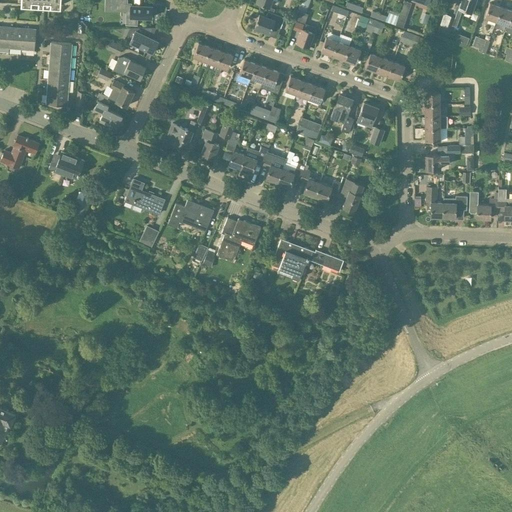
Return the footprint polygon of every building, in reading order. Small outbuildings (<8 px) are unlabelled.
[(134,0),(134,4),(127,4),(127,0),(105,0),(106,3),(116,4),(116,10),(127,10),(126,24),(137,25),(137,16),(151,17),(152,5),(146,5),(146,0),(144,0),(134,0)] [(301,0),(299,8),(306,10),(310,0),(301,0)] [(403,0),(399,13),(395,24),(403,27),(411,2),(405,0),(403,0)] [(440,24),(453,29),(454,26),(459,28),(465,10),(471,12),(475,0),(460,0),(460,1),(458,1),(452,16),(444,13),(440,24)] [(345,6),(361,12),(363,7),(347,1),(345,6)] [(496,21),(501,7),(490,3),(485,17),(496,21)] [(331,9),(347,15),(349,10),(333,4),(331,9)] [(511,12),(511,10),(501,7),(496,21),(507,24),(508,25),(511,12)] [(254,27),(269,32),(271,26),(280,29),(284,17),(268,10),(266,17),(259,14),(254,27)] [(389,16),(378,12),(376,17),(395,24),(399,13),(391,10),(389,16)] [(374,25),(376,20),(368,17),(366,22),(374,25)] [(315,27),(303,22),(296,19),(292,29),(299,32),(296,42),(308,46),(315,27)] [(376,20),(374,25),(372,31),(380,34),(384,23),(376,20)] [(0,46),(10,47),(11,27),(0,25),(0,46)] [(10,47),(22,48),(24,28),(11,27),(10,47)] [(129,41),(136,44),(152,52),(158,40),(142,33),(145,27),(130,27),(126,34),(131,36),(129,41)] [(24,28),(22,48),(35,49),(36,29),(24,28)] [(400,40),(416,46),(420,36),(404,30),(400,40)] [(458,33),(456,39),(466,43),(468,37),(458,33)] [(338,40),(326,35),(320,51),(332,56),(338,40)] [(477,50),(486,53),(490,40),(475,35),(472,45),(478,48),(477,50)] [(123,46),(111,40),(107,48),(119,53),(123,46)] [(338,40),(332,56),(344,60),(350,44),(338,40)] [(50,54),(71,55),(72,43),(51,41),(50,54)] [(192,56),(204,60),(209,46),(197,42),(192,56)] [(350,44),(344,60),(355,64),(361,48),(350,44)] [(204,60),(216,65),(221,51),(209,46),(204,60)] [(221,51),(216,65),(213,70),(219,72),(221,67),(227,69),(232,55),(221,51)] [(376,72),(381,57),(370,53),(364,67),(376,72)] [(70,68),(71,55),(50,54),(49,66),(70,68)] [(125,71),(139,78),(145,65),(130,58),(124,55),(123,58),(118,56),(113,69),(124,74),(125,71)] [(393,61),(381,57),(376,72),(388,76),(393,61)] [(250,77),(255,63),(243,59),(237,77),(244,80),(245,76),(250,77)] [(393,61),(388,76),(399,80),(404,66),(393,61)] [(255,63),(250,77),(248,81),(254,83),(253,85),(259,87),(261,82),(266,67),(255,63)] [(48,78),(69,80),(70,68),(49,66),(48,78)] [(273,86),(274,84),(280,87),(284,75),(278,73),(278,72),(266,67),(261,82),(259,87),(260,86),(270,90),(272,85),(273,86)] [(108,80),(111,73),(101,68),(97,75),(108,80)] [(199,76),(194,74),(188,90),(194,92),(199,76)] [(296,94),(301,80),(289,76),(284,89),(296,94)] [(68,93),(69,80),(48,78),(47,91),(68,93)] [(116,100),(126,105),(133,90),(124,86),(125,83),(114,78),(110,87),(112,88),(108,97),(116,100)] [(312,84),(301,80),(296,94),(308,98),(312,84)] [(312,84),(308,98),(319,102),(324,89),(312,84)] [(75,105),(84,106),(85,93),(77,90),(75,105)] [(68,93),(47,91),(46,103),(67,105),(68,93)] [(424,91),(424,104),(439,104),(439,91),(424,91)] [(225,104),(229,105),(231,100),(216,94),(214,100),(225,104)] [(354,118),(345,115),(351,98),(339,94),(334,107),(331,117),(343,121),(341,129),(348,132),(354,118)] [(100,119),(117,127),(122,115),(107,108),(108,104),(98,100),(93,107),(103,112),(100,119)] [(231,100),(229,105),(237,108),(238,102),(231,100)] [(204,102),(198,117),(196,122),(205,125),(205,122),(210,111),(212,106),(206,103),(204,102)] [(370,126),(377,107),(363,102),(356,121),(370,126)] [(424,104),(424,116),(440,115),(439,104),(424,104)] [(273,105),(270,114),(267,119),(276,122),(281,108),(273,105)] [(470,105),(459,105),(459,114),(470,114),(470,105)] [(267,119),(270,114),(262,111),(260,116),(267,119)] [(424,116),(424,128),(440,127),(447,127),(447,115),(440,115),(424,116)] [(219,134),(229,138),(232,130),(235,123),(225,120),(219,134)] [(192,131),(195,132),(198,124),(191,121),(188,130),(172,123),(165,141),(185,148),(192,131)] [(312,138),(313,135),(314,130),(298,124),(295,132),(312,138)] [(370,141),(378,144),(383,130),(375,127),(370,141)] [(440,140),(440,127),(424,128),(425,140),(440,140)] [(464,127),(465,135),(470,135),(473,136),(473,127),(464,127)] [(207,158),(208,157),(213,159),(218,145),(213,143),(216,133),(204,129),(200,139),(205,141),(200,154),(202,154),(201,156),(207,158)] [(228,164),(240,168),(245,154),(244,154),(234,150),(238,137),(235,136),(236,132),(232,130),(229,138),(225,151),(232,153),(228,164)] [(320,133),(319,141),(330,143),(332,136),(320,133)] [(26,149),(35,152),(39,142),(18,134),(11,152),(5,149),(0,160),(19,167),(26,149)] [(459,135),(459,144),(471,144),(470,135),(465,135),(459,135)] [(345,141),(343,149),(362,154),(364,146),(345,141)] [(471,144),(459,144),(447,144),(447,153),(460,152),(471,152),(471,144)] [(244,154),(245,154),(240,168),(251,172),(255,163),(262,165),(266,155),(266,154),(268,148),(261,145),(259,150),(247,146),(244,154)] [(64,173),(77,177),(84,159),(62,151),(60,154),(55,152),(49,168),(54,170),(54,171),(64,174),(64,173)] [(508,161),(510,153),(504,151),(502,159),(508,161)] [(448,162),(448,154),(439,154),(439,153),(425,154),(425,170),(439,169),(439,162),(448,162)] [(266,154),(266,155),(262,165),(269,168),(265,178),(277,182),(282,168),(270,164),(273,157),(266,154)] [(304,165),(297,162),(294,172),(288,170),(290,165),(284,163),(282,168),(277,182),(289,186),(292,176),(299,179),(303,169),(304,165)] [(303,192),(314,196),(319,182),(308,178),(310,171),(303,169),(299,179),(307,182),(303,192)] [(145,208),(159,213),(164,198),(141,189),(144,182),(133,178),(127,196),(134,199),(132,203),(134,203),(133,206),(134,209),(141,211),(144,210),(145,208)] [(359,195),(350,191),(354,181),(346,178),(340,197),(345,199),(342,207),(346,209),(345,210),(346,212),(351,214),(353,213),(353,211),(359,195)] [(331,186),(319,182),(314,196),(326,201),(330,190),(337,193),(341,183),(333,181),(331,186)] [(442,217),(442,201),(436,201),(436,186),(425,186),(425,201),(427,201),(427,209),(430,209),(430,217),(442,217)] [(498,189),(497,198),(497,211),(504,211),(504,218),(511,218),(511,198),(506,198),(506,189),(498,189)] [(490,210),(497,211),(497,198),(489,198),(489,203),(478,203),(479,191),(469,191),(469,211),(470,211),(470,213),(475,213),(476,211),(477,211),(477,218),(489,218),(490,210)] [(442,197),(442,201),(442,217),(454,217),(454,209),(466,210),(466,196),(455,196),(455,198),(442,197)] [(193,201),(190,208),(181,204),(181,205),(176,203),(168,225),(177,228),(180,220),(206,230),(214,209),(193,201)] [(241,240),(254,244),(261,226),(238,217),(237,220),(227,216),(221,232),(224,233),(216,254),(233,261),(241,240)] [(151,245),(158,229),(145,224),(138,240),(151,245)] [(343,259),(316,248),(315,251),(304,247),(303,250),(288,244),(289,241),(281,238),(271,264),(279,267),(277,270),(299,278),(306,258),(339,270),(343,259)] [(200,243),(194,257),(202,261),(208,247),(200,243)] [(10,424),(15,412),(0,405),(0,442),(1,443),(9,424),(10,424)]
